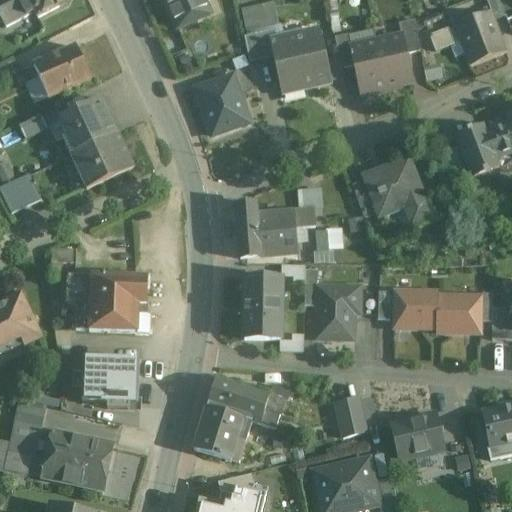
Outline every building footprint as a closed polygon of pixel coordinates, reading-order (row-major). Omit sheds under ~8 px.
[(0,0),(0,17),(6,29),(35,14),(38,19),(59,8),(56,2),(60,0),(0,0)] [(202,0),(164,0),(177,29),(209,16),(202,0)] [(491,14),(453,28),(454,29),(448,31),(448,30),(429,37),(435,53),(454,46),(454,45),(459,43),(469,68),(506,54),(491,14)] [(415,22),(398,25),(401,38),(402,38),(406,56),(420,53),(415,22)] [(274,31),(244,38),(249,63),(273,58),(270,45),(276,43),(274,31)] [(276,43),(270,45),(273,58),(281,94),(331,82),(320,33),(276,43)] [(349,36),(335,39),(339,58),(341,70),(355,67),(351,49),(349,36)] [(401,38),(376,43),(386,90),(412,85),(406,56),(402,38),(401,38)] [(351,49),(355,67),(361,96),(386,90),(376,43),(351,49)] [(76,49),(34,67),(48,99),(90,81),(76,49)] [(339,58),(327,60),(332,83),(343,80),(341,70),(339,58)] [(238,68),(190,85),(203,121),(251,104),(238,68)] [(100,101),(60,120),(68,139),(63,141),(70,157),(116,136),(100,101)] [(484,128),(458,138),(461,148),(470,172),(473,180),(498,171),(494,159),(511,152),(511,114),(507,116),(511,126),(487,135),(484,128)] [(41,116),(19,127),(25,140),(47,130),(41,116)] [(116,136),(70,157),(86,192),(132,171),(116,136)] [(470,172),(461,148),(446,155),(459,176),(470,172)] [(8,164),(0,168),(0,174),(6,185),(16,179),(8,164)] [(407,164),(362,182),(363,183),(375,215),(378,222),(379,221),(377,218),(405,207),(413,227),(409,229),(410,229),(413,228),(433,220),(424,196),(420,198),(407,164)] [(29,177),(0,190),(0,194),(11,217),(41,203),(29,177)] [(363,183),(352,188),(363,220),(375,215),(363,183)] [(293,215),(256,218),(255,206),(235,208),(240,261),(297,256),(294,231),(293,215)] [(313,213),(293,215),(294,231),(315,229),(313,213)] [(333,263),(334,249),(343,250),(344,231),(316,230),(315,263),(333,263)] [(317,272),(305,272),(305,308),(317,308),(317,289),(317,272)] [(136,279),(92,278),(91,279),(68,278),(67,298),(77,299),(75,332),(89,332),(89,334),(138,335),(139,308),(148,308),(148,306),(147,306),(147,291),(150,292),(150,278),(137,277),(136,279)] [(281,283),(246,282),(245,341),(280,342),(281,283)] [(360,290),(317,289),(317,308),(316,342),(353,343),(354,316),(360,316),(360,290)] [(390,294),(378,294),(378,322),(390,322),(390,294)] [(438,295),(395,294),(394,331),(437,332),(438,299),(438,295)] [(19,297),(0,306),(0,357),(39,339),(19,297)] [(480,300),(438,299),(437,332),(437,336),(480,336),(480,300)] [(508,311),(492,311),(492,343),(511,343),(511,333),(508,333),(508,311)] [(304,353),(304,339),(282,338),(281,352),(304,353)] [(140,363),(83,361),(82,385),(139,387),(140,363)] [(269,397),(217,380),(194,453),(231,464),(231,463),(239,466),(252,424),(260,427),(269,397)] [(139,387),(82,385),(81,404),(107,405),(107,411),(136,412),(136,406),(138,406),(139,387)] [(290,394),(272,388),(269,397),(260,427),(276,432),(285,403),(287,403),(290,394)] [(330,406),(342,442),(370,433),(358,397),(330,406)] [(42,409),(18,403),(14,426),(37,430),(42,409)] [(511,407),(483,414),(487,435),(480,436),(483,450),(491,448),(491,451),(511,446),(511,407)] [(431,416),(423,418),(421,421),(419,422),(413,419),(403,421),(399,426),(392,428),(399,461),(411,458),(415,460),(429,457),(431,454),(443,451),(441,441),(443,437),(441,431),(438,429),(435,418),(431,416)] [(37,430),(14,426),(8,454),(31,458),(37,430)] [(113,448),(52,435),(42,481),(103,494),(113,448)] [(285,443),(267,438),(256,473),(280,480),(285,461),(290,462),(294,447),(285,443)] [(369,461),(312,474),(320,511),(363,511),(379,508),(380,508),(375,485),(369,461)] [(391,481),(375,485),(380,508),(397,504),(391,481)] [(231,500),(195,492),(190,511),(228,511),(231,501),(231,500)] [(257,496),(241,493),(238,503),(254,506),(257,496)] [(238,503),(231,501),(228,511),(253,511),(254,506),(238,503)]
